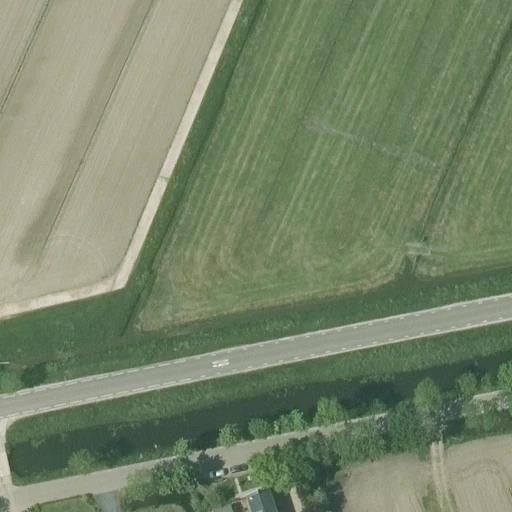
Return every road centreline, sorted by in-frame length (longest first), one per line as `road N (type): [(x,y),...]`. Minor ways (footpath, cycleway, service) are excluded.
road 1 (unclassified): [(0,502),(511,398)]
road 2 (tertiary): [(511,307),(0,408)]
road 3 (track): [(237,0),(118,282),(0,317)]
